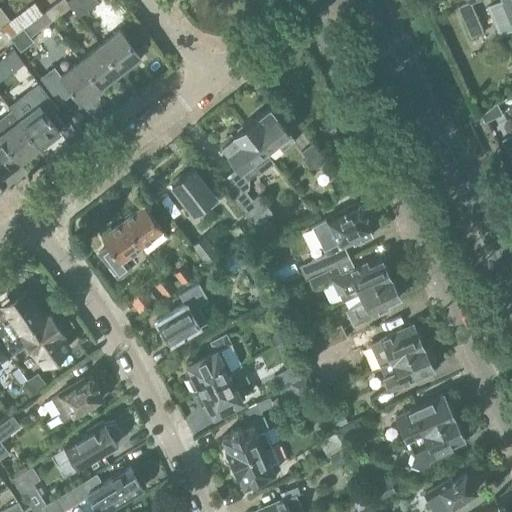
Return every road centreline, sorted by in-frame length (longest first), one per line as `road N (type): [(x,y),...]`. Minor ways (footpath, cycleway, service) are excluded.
road 1 (residential): [(511,439),(295,8)]
road 2 (residential): [(31,216),(144,387),(198,511)]
road 3 (residential): [(31,216),(210,81)]
